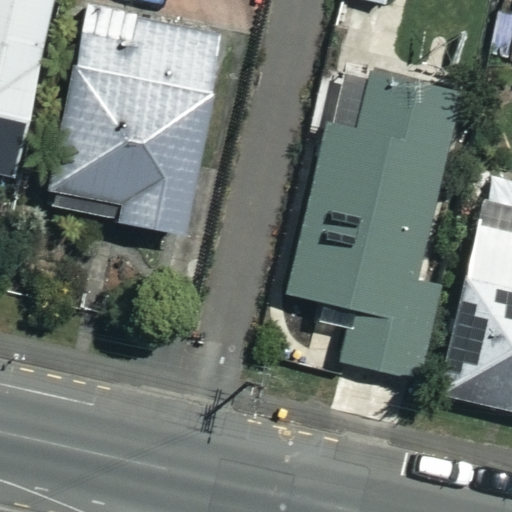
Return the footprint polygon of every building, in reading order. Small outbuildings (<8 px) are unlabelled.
[(0,0),(0,144),(33,0),(0,0)] [(511,0),(510,0),(497,45),(511,49),(511,0)] [(206,35),(73,4),(28,199),(161,229),(206,35)] [(441,94),(339,70),(325,125),(311,121),(270,288),(340,305),(327,358),(400,376),(423,282),(397,275),(441,94)] [(511,177),(473,168),(419,390),(511,412),(511,177)]
